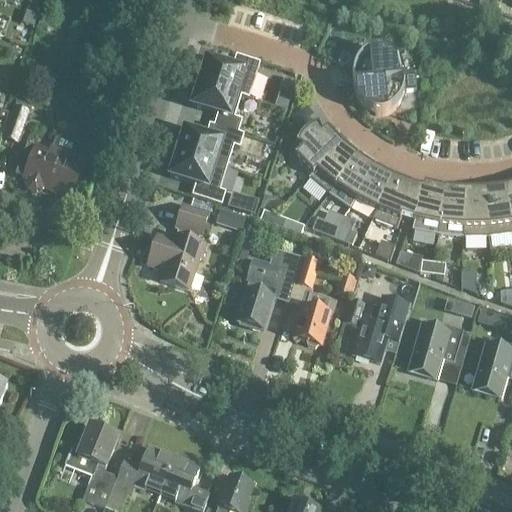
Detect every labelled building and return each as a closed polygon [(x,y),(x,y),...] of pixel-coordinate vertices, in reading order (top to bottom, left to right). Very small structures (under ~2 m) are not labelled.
[(352,81),(352,86),(352,89),(354,89),(404,85),(404,84),(404,83),(403,81),(403,80),(403,79),(402,77),(401,72),(399,69),(396,66),(394,63),(392,61),(389,59),(386,57),(383,56),(380,55),(376,55),(372,56),(369,57),(366,58),(364,60),(360,63),(359,65),(358,66),(357,68),(356,69),(356,70),(355,71),(355,72),(354,73),(354,74),(354,75),(353,76),(352,81)] [(236,59),(232,71),(206,63),(199,86),(249,102),(260,67),(236,59)] [(357,68),(358,66),(359,65),(349,60),(344,70),(354,75),(354,74),(354,73),(355,72),(355,71),(356,70),(356,69),(357,68)] [(402,77),(403,79),(403,80),(403,81),(404,83),(404,84),(404,85),(404,87),(404,89),(404,91),(404,93),(403,95),(415,94),(414,76),(402,77)] [(360,110),(364,113),(368,116),(370,117),(372,118),(375,119),(378,119),(380,119),(382,119),(384,118),(388,117),(390,116),(392,115),(395,112),(398,108),(400,106),(401,102),(403,98),(403,95),(404,93),(404,91),(404,89),(404,87),(404,85),(354,89),(352,89),(353,95),(354,98),(356,103),(358,107),(360,110)] [(238,136),(242,124),(234,121),(241,100),(249,102),(199,86),(192,109),(218,118),(214,129),(243,139),(244,138),(238,136)] [(15,113),(27,117),(31,109),(18,104),(15,113)] [(15,113),(4,141),(16,146),(27,117),(15,113)] [(174,151),(178,152),(177,156),(227,172),(234,150),(239,152),(243,139),(214,129),(210,141),(184,133),(183,137),(179,136),(174,151)] [(297,149),(304,153),(295,160),(312,179),(342,148),(327,132),(322,137),(319,129),(312,132),(306,137),(301,143),(297,149)] [(36,196),(41,194),(44,190),(70,201),(85,164),(52,151),(50,157),(27,148),(22,160),(31,164),(24,182),(27,184),(27,189),(28,193),(36,196)] [(342,148),(312,179),(308,183),(328,201),(334,193),(357,161),(342,148)] [(177,156),(170,180),(195,188),(192,200),(222,209),(226,196),(220,194),(227,172),(177,156)] [(357,161),(334,193),(354,205),(374,172),(357,161)] [(392,181),(374,172),(354,205),(375,217),(392,181)] [(392,181),(375,217),(371,226),(397,234),(412,189),(392,181)] [(445,193),(424,189),(415,225),(439,231),(445,193)] [(511,221),(506,192),(485,194),(489,244),(511,241),(511,221)] [(465,195),(445,193),(439,231),(463,234),(465,195)] [(465,195),(463,234),(463,244),(489,244),(485,194),(465,195)] [(244,200),(239,214),(253,219),(258,204),(244,200)] [(199,239),(201,240),(208,218),(183,211),(176,232),(178,233),(199,239)] [(286,223),(263,214),(259,226),(281,234),(286,223)] [(325,223),(318,220),(313,234),(332,242),(344,222),(328,215),(325,223)] [(355,226),(344,222),(332,242),(353,250),(358,236),(352,234),(355,226)] [(151,259),(147,261),(149,265),(148,270),(163,274),(159,286),(188,295),(198,262),(200,263),(204,250),(197,247),(199,239),(178,233),(176,241),(174,240),(173,244),(162,240),(157,239),(154,248),(151,259)] [(394,250),(381,245),(375,259),(389,264),(394,250)] [(240,310),(243,311),(238,327),(251,330),(250,333),(259,336),(260,334),(264,335),(273,303),(289,307),(302,262),(283,257),(279,272),(269,269),(253,264),(247,286),(249,287),(246,294),(245,294),(240,310)] [(297,291),(312,296),(320,268),(305,264),(297,291)] [(420,277),(432,278),(434,266),(422,264),(420,277)] [(434,266),(432,278),(444,280),(445,268),(434,266)] [(476,277),(461,277),(461,292),(476,298),(476,277)] [(338,294),(337,299),(350,303),(356,284),(342,280),(341,286),(338,285),(336,293),(338,294)] [(511,294),(501,296),(501,307),(511,311),(511,294)] [(302,310),(297,326),(301,327),(296,343),(307,347),(309,352),(316,353),(320,350),(322,351),(331,318),(326,317),(330,305),(310,299),(307,312),(302,310)] [(373,330),(364,327),(353,361),(381,370),(389,345),(398,347),(410,309),(382,300),(377,316),(373,330)] [(358,333),(365,308),(353,304),(345,329),(358,333)] [(460,308),(457,319),(470,323),(474,312),(460,308)] [(496,319),(480,314),(476,327),(492,332),(496,319)] [(410,375),(407,374),(406,376),(436,384),(443,357),(455,360),(462,335),(425,325),(423,331),(421,330),(412,359),(414,360),(410,375)] [(474,393),(471,392),(470,394),(500,402),(507,375),(511,376),(511,349),(489,343),(487,349),(485,348),(476,377),(479,378),(474,393)] [(101,511),(105,511),(118,481),(105,476),(106,472),(118,441),(90,430),(81,453),(73,450),(65,469),(92,480),(83,505),(101,511)] [(130,488),(160,500),(174,464),(149,454),(142,472),(124,465),(114,491),(126,496),(130,488)] [(200,474),(174,464),(160,500),(190,511),(204,511),(210,498),(193,492),(200,474)] [(218,511),(248,511),(251,505),(248,504),(253,491),(229,481),(217,511),(218,511)]
